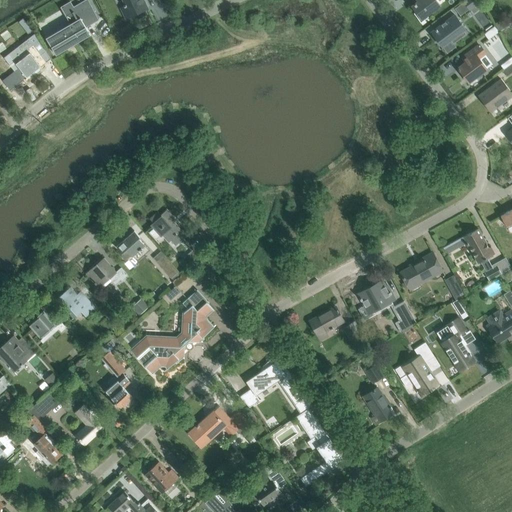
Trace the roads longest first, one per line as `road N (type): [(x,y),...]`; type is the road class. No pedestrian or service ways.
road 1 (residential): [(266,314),(186,206),(155,186),(138,192),(0,314)]
road 2 (residential): [(56,511),(266,314)]
road 3 (residential): [(0,144),(97,66),(234,0)]
road 4 (residential): [(266,314),(459,207),(478,188)]
road 5 (residential): [(321,511),(385,453),(511,373)]
road 6 (residential): [(478,188),(475,141),(370,0)]
